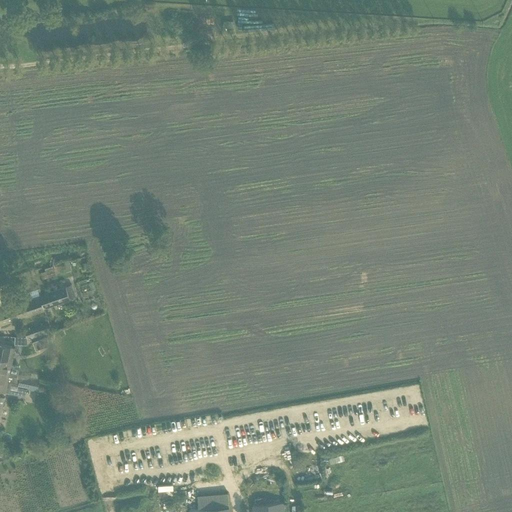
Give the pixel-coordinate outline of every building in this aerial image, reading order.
[(68,262),(62,264),(65,273),(71,272),(68,262)] [(39,296),(0,309),(0,325),(43,310),(43,309),(69,299),(64,287),(39,296)] [(24,331),(28,340),(49,332),(47,323),(24,331)] [(37,339),(39,344),(50,340),(48,335),(37,339)] [(9,373),(12,359),(15,347),(0,343),(0,391),(9,393),(11,382),(18,383),(18,387),(37,391),(40,379),(20,375),(9,373)] [(166,479),(167,475),(152,470),(150,474),(166,479)] [(197,496),(198,510),(188,510),(188,511),(229,511),(229,507),(228,507),(227,493),(197,496)] [(284,511),(284,502),(253,505),(253,511),(284,511)]
